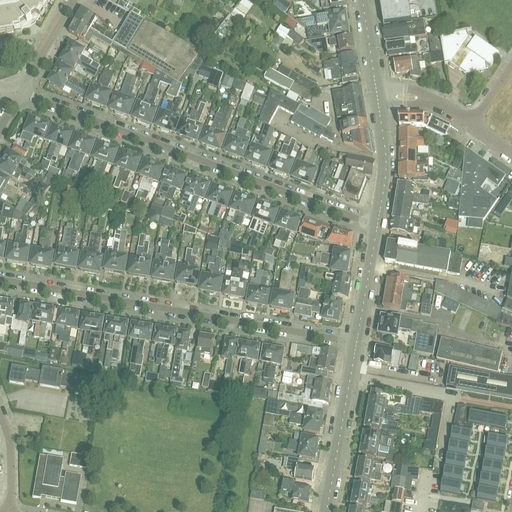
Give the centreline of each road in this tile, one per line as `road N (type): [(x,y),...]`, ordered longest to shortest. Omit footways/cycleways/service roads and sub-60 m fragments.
road 1 (residential): [(378,225),(20,93)]
road 2 (residential): [(0,280),(353,346)]
road 3 (unclassified): [(325,511),(353,346)]
road 4 (unclassified): [(378,225),(385,151),(376,89)]
road 5 (unclassified): [(353,346),(378,225)]
